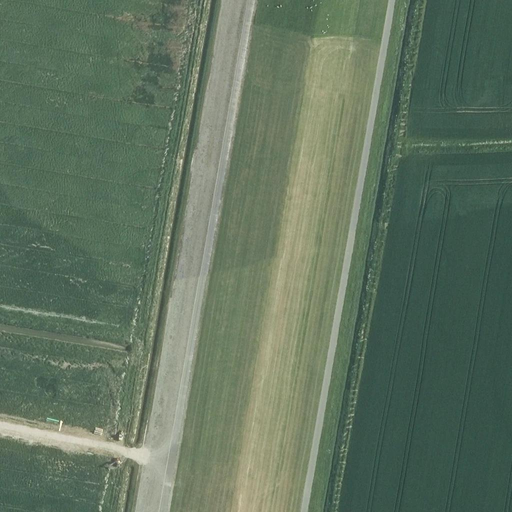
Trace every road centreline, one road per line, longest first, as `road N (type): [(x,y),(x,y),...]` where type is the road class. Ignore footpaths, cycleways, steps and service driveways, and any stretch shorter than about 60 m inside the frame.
road 1 (track): [(254,0),(164,511)]
road 2 (track): [(306,511),(393,0)]
